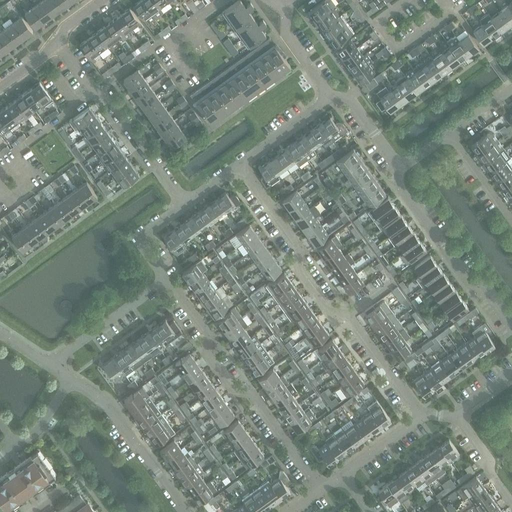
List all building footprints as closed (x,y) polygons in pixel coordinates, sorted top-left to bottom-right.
[(53,0),(42,0),(41,1),(52,16),(60,10),(53,0)] [(53,0),(60,10),(68,4),(65,0),(53,0)] [(140,0),(133,6),(147,25),(155,18),(141,0),(140,0)] [(164,12),(154,0),(141,0),(155,18),(164,12)] [(169,2),(167,0),(154,0),(164,12),(161,8),(169,2)] [(199,9),(197,5),(196,6),(192,0),(187,4),(194,13),(199,9)] [(265,35),(261,29),(266,25),(263,20),(257,24),(248,11),(253,7),(250,3),(245,7),(239,0),(222,12),(247,48),(265,35)] [(315,20),(333,7),(335,6),(331,0),(323,0),(309,11),(315,20)] [(43,22),(52,16),(41,1),(33,7),(43,22)] [(511,9),(508,5),(500,11),(511,27),(511,26),(511,9)] [(33,7),(24,13),(35,28),(43,22),(33,7)] [(322,29),(339,16),(333,7),(315,20),(322,29)] [(143,26),(130,8),(121,14),(132,29),(137,25),(139,27),(141,28),(143,26)] [(503,30),(504,32),(511,27),(500,11),(491,18),(501,31),(503,30)] [(132,29),(121,14),(113,20),(124,35),(132,29)] [(328,38),(347,24),(340,15),(339,16),(322,29),(328,38)] [(32,31),(22,17),(13,23),(24,38),(32,31)] [(482,24),(492,38),(501,31),(491,18),(482,24)] [(105,26),(116,41),(124,35),(113,20),(105,26)] [(5,29),(16,44),(24,38),(13,23),(5,29)] [(335,46),(353,33),(347,24),(328,38),(335,46)] [(493,40),(492,38),(482,24),(473,30),(483,44),(486,42),(487,44),(493,40)] [(116,41),(105,26),(96,32),(107,47),(116,41)] [(0,32),(0,39),(7,50),(16,44),(5,29),(0,32)] [(99,53),(107,47),(96,32),(88,38),(99,53)] [(478,48),(468,34),(459,41),(470,56),(477,52),(475,50),(478,48)] [(469,54),(470,56),(459,41),(455,35),(446,42),(460,61),(469,54)] [(95,59),(101,55),(99,53),(88,38),(79,44),(93,63),(96,60),(95,59)] [(350,39),(336,50),(342,58),(356,48),(350,39)] [(459,64),(458,62),(460,61),(446,42),(450,47),(441,53),(453,69),(459,64)] [(137,48),(140,52),(146,48),(143,44),(137,48)] [(380,56),(383,54),(388,50),(385,46),(377,52),(380,56)] [(290,67),(281,55),(276,47),(196,104),(211,124),(290,67)] [(362,56),(356,48),(342,58),(348,67),(362,56)] [(362,56),(348,67),(354,75),(368,65),(368,64),(372,61),(366,53),(362,56)] [(445,72),(446,74),(453,69),(441,53),(433,59),(430,56),(443,73),(445,72)] [(113,65),(106,55),(102,58),(109,68),(113,65)] [(121,60),(124,64),(129,60),(126,56),(121,60)] [(442,77),(440,75),(443,73),(430,56),(422,63),(435,82),(442,77)] [(435,82),(422,63),(413,69),(425,86),(434,80),(435,82)] [(364,80),(374,73),(368,65),(354,75),(360,83),(364,80)] [(164,70),(161,66),(154,70),(157,74),(164,70)] [(105,72),(108,76),(113,72),(110,68),(105,72)] [(425,86),(413,69),(404,75),(418,94),(424,90),(423,88),(425,86)] [(144,78),(138,70),(123,80),(129,89),(144,78)] [(378,83),(377,82),(381,80),(377,75),(365,84),(369,89),(378,83)] [(396,82),(398,85),(408,99),(410,97),(411,99),(418,94),(404,75),(396,82)] [(150,87),(146,81),(144,78),(129,89),(135,97),(150,87)] [(39,82),(31,88),(44,106),(52,100),(39,82)] [(169,91),(175,86),(173,83),(167,87),(169,91)] [(407,102),(405,100),(408,99),(398,85),(389,91),(386,86),(385,86),(400,107),(407,102)] [(392,110),(394,112),(400,107),(385,86),(377,93),(380,98),(381,99),(376,103),(381,110),(386,107),(390,112),(392,110)] [(135,97),(141,105),(156,95),(150,87),(135,97)] [(41,108),(44,106),(31,88),(23,94),(34,110),(39,106),(41,108)] [(30,116),(28,114),(34,110),(23,94),(15,100),(28,118),(30,116)] [(147,114),(162,103),(156,95),(141,105),(147,114)] [(23,118),(25,120),(28,118),(15,100),(6,106),(18,122),(23,118)] [(153,122),(168,112),(162,103),(147,114),(153,122)] [(6,106),(0,110),(0,114),(11,130),(12,131),(20,125),(18,122),(6,106)] [(69,121),(75,130),(77,129),(95,115),(89,107),(69,121)] [(53,118),(59,113),(56,110),(50,114),(53,118)] [(159,131),(174,120),(168,112),(153,122),(159,131)] [(194,113),(188,117),(191,121),(197,116),(194,113)] [(7,130),(8,132),(11,130),(0,114),(0,132),(1,134),(7,130)] [(50,114),(44,119),(46,123),(53,118),(50,114)] [(85,136),(101,124),(95,115),(77,129),(79,132),(81,130),(85,136)] [(335,123),(330,117),(321,123),(334,141),(343,135),(348,131),(342,123),(340,122),(338,122),(336,122),(335,123)] [(165,139),(180,128),(174,120),(159,131),(165,139)] [(36,130),(42,125),(40,122),(34,126),(36,130)] [(334,141),(321,123),(312,130),(322,143),(331,137),(334,141)] [(89,146),(108,132),(101,124),(85,136),(90,141),(87,143),(89,146)] [(508,132),(511,129),(511,127),(510,125),(501,131),(504,135),(508,131),(508,132)] [(34,126),(27,131),(30,135),(36,130),(34,126)] [(171,147),(186,137),(180,128),(165,139),(171,147)] [(68,135),(63,129),(59,132),(64,138),(68,135)] [(322,143),(312,130),(303,136),(313,150),(322,143)] [(98,152),(114,141),(108,132),(89,146),(91,149),(94,147),(98,152)] [(488,133),(471,145),(478,154),(497,140),(493,133),(488,133)] [(26,138),(23,134),(17,138),(20,142),(26,138)] [(64,138),(68,144),(72,142),(68,135),(64,138)] [(307,160),(316,153),(313,150),(303,136),(295,142),(307,160)] [(11,143),(13,147),(20,142),(17,138),(11,143)] [(478,154),(484,163),(504,149),(497,140),(478,154)] [(102,163),(120,149),(114,141),(98,152),(102,158),(99,160),(102,163)] [(296,162),(298,166),(307,160),(295,142),(286,148),(296,162)] [(10,150),(7,146),(1,150),(3,154),(10,150)] [(80,152),(75,146),(72,149),(76,155),(80,152)] [(296,162),(286,148),(277,155),(287,169),(296,162)] [(110,169),(126,158),(120,149),(102,163),(104,165),(106,164),(110,169)] [(353,149),(336,162),(343,171),(360,158),(353,149)] [(504,149),(484,163),(490,172),(506,160),(510,157),(504,149)] [(76,155),(81,161),(85,159),(80,152),(76,155)] [(287,169),(277,155),(268,161),(278,175),(287,169)] [(490,172),(497,180),(511,169),(511,159),(510,157),(506,160),(490,172)] [(114,180),(132,166),(126,158),(110,169),(114,175),(112,177),(114,180)] [(344,182),(344,183),(366,167),(360,158),(343,171),(349,179),(344,182)] [(280,178),(278,175),(268,161),(259,168),(264,174),(261,176),(261,180),(266,188),(280,178)] [(92,169),(88,163),(84,166),(89,172),(92,169)] [(118,181),(123,187),(139,175),(132,166),(114,180),(116,182),(118,181)] [(352,184),(355,188),(372,176),(366,167),(344,183),(348,187),(352,184)] [(89,172),(93,178),(97,176),(92,169),(89,172)] [(503,189),(511,182),(511,169),(497,180),(503,189)] [(62,183),(65,181),(61,174),(57,177),(62,183)] [(355,188),(362,197),(379,184),(372,176),(355,188)] [(100,180),(96,183),(101,189),(105,186),(100,180)] [(88,202),(97,196),(86,182),(78,188),(88,202)] [(511,182),(503,189),(509,198),(511,195),(511,182)] [(361,204),(365,209),(385,194),(379,184),(362,197),(365,201),(361,204)] [(106,195),(109,193),(105,186),(101,189),(106,195)] [(78,188),(70,194),(80,208),(88,202),(78,188)] [(296,191),(282,200),(289,210),(303,200),(296,191)] [(217,199),(227,212),(229,215),(231,214),(231,212),(229,210),(236,206),(239,203),(234,196),(232,195),(229,197),(226,192),(217,199)] [(72,214),(80,208),(70,194),(61,200),(72,214)] [(367,211),(374,221),(379,217),(394,206),(388,197),(367,211)] [(227,212),(217,199),(208,205),(218,219),(227,212)] [(64,220),(72,214),(61,200),(53,206),(64,220)] [(295,218),(309,208),(303,200),(289,210),(295,218)] [(218,219),(208,205),(199,211),(209,225),(218,219)] [(55,227),(64,220),(53,206),(45,212),(55,227)] [(380,230),(385,226),(401,215),(394,206),(379,217),(374,221),(380,230)] [(301,227),(315,217),(309,208),(295,218),(301,227)] [(209,225),(199,211),(190,218),(200,231),(209,225)] [(45,212),(37,218),(47,233),(55,227),(45,212)] [(385,226),(392,235),(407,223),(401,215),(385,226)] [(247,222),(244,217),(235,224),(238,229),(247,222)] [(308,236),(322,226),(315,217),(301,227),(308,236)] [(39,239),(47,233),(37,218),(28,224),(39,239)] [(200,231),(190,218),(182,224),(192,238),(200,231)] [(398,243),(413,232),(407,223),(392,235),(387,238),(394,246),(398,243)] [(31,245),(39,239),(28,224),(20,230),(31,245)] [(192,238),(182,224),(173,230),(183,244),(192,238)] [(249,224),(235,234),(242,243),(256,234),(249,224)] [(314,245),(328,235),(322,226),(308,236),(314,245)] [(12,236),(22,251),(31,245),(20,230),(12,236)] [(186,248),(183,244),(173,230),(164,237),(176,255),(186,248)] [(420,241),(413,232),(398,243),(404,252),(420,241)] [(256,234),(242,243),(248,252),(262,242),(256,234)] [(335,235),(317,248),(323,257),(338,247),(337,247),(342,244),(335,235)] [(404,252),(400,254),(406,263),(408,263),(409,264),(413,261),(412,260),(426,250),(420,241),(404,252)] [(262,242),(248,252),(255,261),(268,251),(262,242)] [(344,256),(338,247),(323,257),(330,266),(344,256)] [(268,251),(255,261),(261,270),(275,260),(268,251)] [(344,256),(330,266),(336,275),(350,265),(350,264),(354,261),(348,253),(344,256)] [(436,264),(430,255),(414,266),(420,275),(421,275),(436,264)] [(268,279),(281,269),(275,260),(261,270),(268,279)] [(196,263),(182,273),(189,282),(203,272),(196,263)] [(422,287),(427,284),(443,273),(436,264),(421,275),(420,275),(415,278),(422,287)] [(357,273),(356,273),(350,265),(336,275),(342,284),(357,273)] [(361,270),(356,273),(357,273),(342,284),(349,292),(363,282),(359,277),(363,274),(361,270)] [(211,279),(209,281),(203,272),(189,282),(195,291),(211,279)] [(284,272),(269,283),(265,285),(272,295),(290,281),(284,272)] [(433,293),(449,282),(443,273),(427,284),(433,293)] [(217,288),(211,279),(195,291),(201,299),(220,286),(217,288)] [(278,303),(297,290),(290,281),(272,295),(278,303)] [(437,303),(440,301),(455,290),(449,282),(433,293),(437,298),(435,299),(437,303)] [(226,294),(220,286),(201,299),(207,308),(226,294)] [(397,287),(392,291),(401,303),(402,302),(406,299),(397,287)] [(285,312),(303,299),(297,290),(278,303),(285,312)] [(455,290),(440,301),(446,310),(462,299),(455,290)] [(226,294),(207,308),(214,317),(233,304),(226,294)] [(291,321),(309,308),(303,299),(285,312),(291,321)] [(452,319),(468,308),(462,299),(446,310),(452,319)] [(379,304),(365,315),(372,324),(391,310),(384,301),(379,305),(379,304)] [(301,327),(316,316),(309,308),(291,321),(295,318),(301,327)] [(217,321),(223,330),(237,320),(237,319),(231,310),(217,321)] [(372,324),(378,333),(397,319),(391,310),(372,324)] [(237,320),(223,330),(229,339),(244,328),(248,325),(241,316),(237,319),(237,320)] [(308,335),(322,325),(316,316),(301,327),(308,335)] [(403,328),(397,319),(378,333),(384,342),(403,328)] [(169,324),(165,320),(156,326),(169,344),(169,343),(169,342),(182,333),(173,321),(169,324)] [(303,338),(311,348),(315,345),(314,344),(328,334),(322,325),(308,335),(303,338)] [(166,346),(169,344),(156,326),(148,332),(158,346),(163,342),(166,346)] [(236,347),(250,337),(244,328),(229,339),(236,347)] [(410,336),(403,328),(384,342),(391,350),(405,340),(410,336)] [(494,344),(484,330),(475,336),(485,351),(494,344)] [(152,356),(160,350),(157,346),(158,346),(148,332),(139,339),(152,356)] [(485,351),(475,336),(466,342),(477,357),(485,351)] [(242,356),(256,346),(250,337),(236,347),(242,356)] [(139,339),(130,345),(143,363),(152,356),(139,339)] [(320,361),(319,362),(338,348),(332,339),(318,349),(317,348),(313,351),(320,361)] [(391,350),(397,359),(411,349),(405,340),(391,350)] [(189,341),(180,348),(183,352),(192,345),(189,341)] [(276,352),(279,350),(283,347),(280,342),(276,345),(272,347),(276,352)] [(457,349),(468,363),(477,357),(466,342),(457,349)] [(296,352),(301,348),(297,343),(288,349),(296,360),(300,357),(296,352)] [(134,369),(143,363),(130,345),(121,351),(131,365),(134,369)] [(248,365),(263,354),(256,346),(242,356),(248,365)] [(338,348),(319,362),(326,371),(345,357),(338,348)] [(449,355),(459,370),(468,363),(457,349),(449,355)] [(131,365),(121,351),(112,358),(122,371),(131,365)] [(189,353),(175,363),(182,372),(196,362),(189,353)] [(255,374),(269,364),(263,354),(248,365),(255,374)] [(440,361),(450,376),(459,370),(449,355),(440,361)] [(333,378),(351,365),(345,357),(326,371),(331,367),(334,373),(331,375),(333,378)] [(103,364),(113,378),(122,371),(112,358),(103,364)] [(309,369),(302,359),(297,362),(305,372),(309,369)] [(431,368),(442,382),(450,376),(440,361),(431,368)] [(202,371),(196,362),(182,372),(188,381),(202,371)] [(336,382),(339,379),(343,385),(357,374),(351,365),(333,378),(336,382)] [(273,368),(258,378),(265,388),(283,375),(282,375),(279,377),(273,368)] [(422,374),(433,389),(442,382),(431,368),(422,374)] [(188,381),(194,390),(208,379),(202,371),(188,381)] [(315,378),(310,371),(306,374),(311,381),(315,378)] [(168,382),(161,373),(157,375),(164,385),(168,382)] [(346,396),(364,383),(357,374),(343,385),(347,390),(343,393),(346,396)] [(413,381),(424,395),(433,389),(422,374),(413,381)] [(286,386),(289,384),(283,375),(265,388),(271,396),(286,386)] [(315,378),(318,383),(323,380),(319,375),(315,378)] [(215,388),(208,379),(194,390),(201,398),(215,388)] [(286,386),(271,396),(278,405),(292,395),(297,391),(290,382),(289,384),(286,386)] [(221,397),(215,388),(201,398),(207,407),(221,397)] [(138,390),(124,400),(130,409),(145,399),(138,390)] [(284,414),(298,404),(292,395),(278,405),(284,414)] [(149,396),(145,399),(130,409),(137,418),(155,405),(149,396)] [(221,397),(207,407),(213,416),(227,406),(221,397)] [(390,420),(376,400),(367,407),(381,426),(390,420)] [(309,409),(304,412),(298,404),(284,414),(290,423),(309,409)] [(155,405),(137,418),(143,427),(157,416),(161,413),(155,405)] [(220,425),(234,415),(227,406),(213,416),(220,425)] [(370,412),(362,418),(372,432),(381,426),(367,407),(370,412)] [(297,432),(316,418),(309,409),(290,423),(297,432)] [(149,436),(164,425),(157,416),(143,427),(149,436)] [(362,418),(353,424),(364,439),(372,432),(362,418)] [(238,420),(224,430),(230,440),(244,429),(238,420)] [(342,427),(355,445),(364,439),(353,424),(350,421),(342,427)] [(156,444),(170,434),(164,425),(149,436),(156,444)] [(355,445),(342,427),(333,433),(346,451),(355,445)] [(244,429),(230,440),(236,448),(251,438),(244,429)] [(325,440),(327,443),(338,458),(346,451),(333,433),(325,440)] [(239,460),(257,447),(251,438),(236,448),(233,451),(239,460)] [(459,454),(449,439),(440,446),(450,460),(459,454)] [(174,440),(160,450),(166,459),(181,449),(174,440)] [(323,457),(328,464),(338,458),(327,443),(318,449),(317,448),(315,446),(313,446),(311,446),(309,448),(318,461),(323,457)] [(445,471),(441,467),(450,460),(440,446),(431,452),(445,472),(445,471)] [(246,469),(249,466),(264,456),(257,447),(239,460),(246,469)] [(188,452),(184,454),(181,449),(166,459),(173,468),(190,455),(188,452)] [(33,494),(50,481),(50,480),(55,476),(38,452),(32,456),(31,455),(14,467),(15,468),(8,473),(7,472),(0,476),(0,510),(1,511),(5,511),(8,510),(9,511),(26,499),(25,498),(32,493),(33,494)] [(431,452),(422,458),(436,478),(445,472),(431,452)] [(197,464),(190,455),(173,468),(179,477),(197,464)] [(427,484),(436,478),(422,458),(413,465),(425,481),(427,484)] [(197,464),(179,477),(185,485),(200,475),(199,475),(204,472),(197,463),(197,464)] [(413,465),(405,471),(415,485),(417,487),(419,490),(427,484),(425,481),(413,465)] [(271,484),(268,480),(281,499),(290,492),(284,484),(289,480),(283,471),(281,470),(280,470),(279,477),(279,478),(271,484)] [(407,492),(415,485),(405,471),(396,477),(407,492)] [(206,484),(200,475),(185,485),(192,494),(206,484)] [(483,486),(476,476),(456,490),(463,500),(468,496),(483,486)] [(396,477),(387,484),(398,498),(401,503),(410,496),(407,492),(396,477)] [(206,484),(192,494),(198,503),(217,490),(210,480),(206,484)] [(259,487),(272,505),(281,499),(268,480),(259,487)] [(387,484),(378,490),(389,505),(398,498),(387,484)] [(474,505),(489,494),(483,486),(468,496),(474,505)] [(250,493),(264,511),(272,505),(259,487),(250,493)] [(242,499),(244,503),(250,511),(262,511),(264,511),(250,493),(242,499)] [(483,511),(495,503),(489,494),(474,505),(471,507),(470,508),(473,511),(483,511)] [(57,511),(91,511),(94,510),(88,502),(86,503),(80,495),(57,511)] [(250,511),(244,503),(236,509),(237,511),(250,511)] [(501,511),(502,511),(495,503),(483,511),(501,511)]
